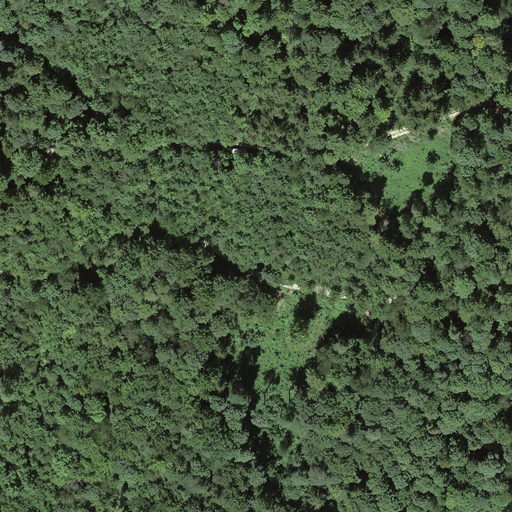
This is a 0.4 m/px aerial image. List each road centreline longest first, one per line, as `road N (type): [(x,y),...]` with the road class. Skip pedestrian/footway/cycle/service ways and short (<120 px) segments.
road 1 (track): [(0,272),(46,270),(100,230),(154,224),(299,287),(456,300),(511,321)]
road 2 (track): [(46,149),(72,137),(350,149),(511,88)]
road 3 (track): [(0,81),(67,173),(154,224)]
road 4 (track): [(342,511),(411,444),(472,405),(511,392)]
